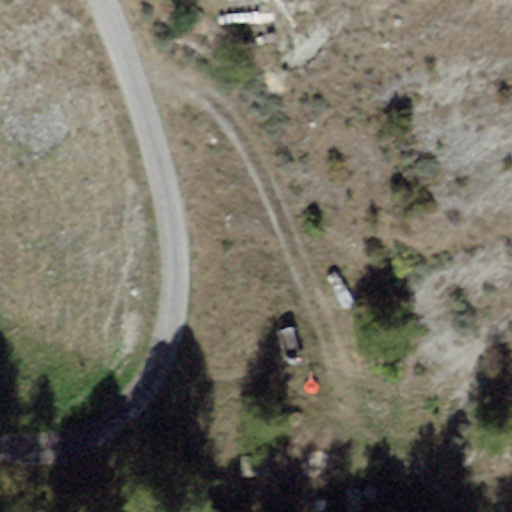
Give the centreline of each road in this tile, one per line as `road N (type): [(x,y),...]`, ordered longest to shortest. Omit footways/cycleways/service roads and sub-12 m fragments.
road 1 (track): [(122,62),(196,83),(252,153),(338,362),(358,443)]
road 2 (residential): [(0,444),(30,450),(74,441),(108,427),(146,394),(168,358),(180,243)]
road 3 (track): [(180,243),(98,0)]
